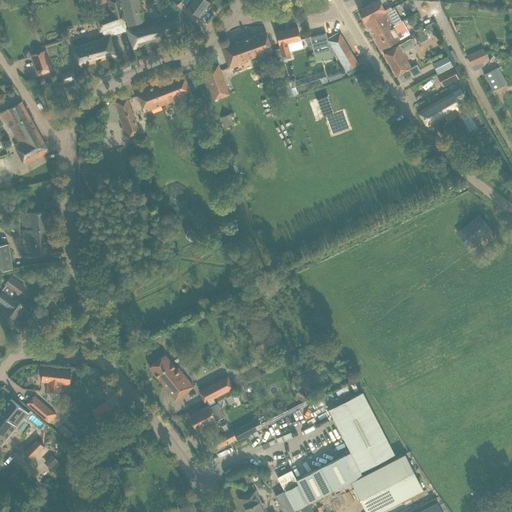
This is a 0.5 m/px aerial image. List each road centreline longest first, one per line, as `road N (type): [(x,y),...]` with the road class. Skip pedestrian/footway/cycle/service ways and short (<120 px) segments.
road 1 (unclassified): [(511,207),(424,136),(346,17)]
road 2 (unclassified): [(69,138),(94,92),(229,22)]
road 3 (unclassified): [(209,511),(105,359)]
road 4 (residential): [(511,151),(436,8),(426,7)]
road 5 (unclassified): [(79,272),(69,138)]
